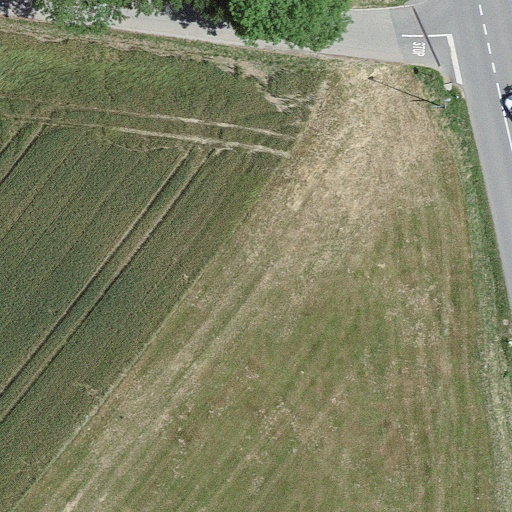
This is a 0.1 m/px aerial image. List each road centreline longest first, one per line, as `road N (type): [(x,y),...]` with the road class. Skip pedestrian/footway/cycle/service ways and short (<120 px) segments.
road 1 (residential): [(484,35),(36,0)]
road 2 (tertiary): [(511,155),(484,35)]
